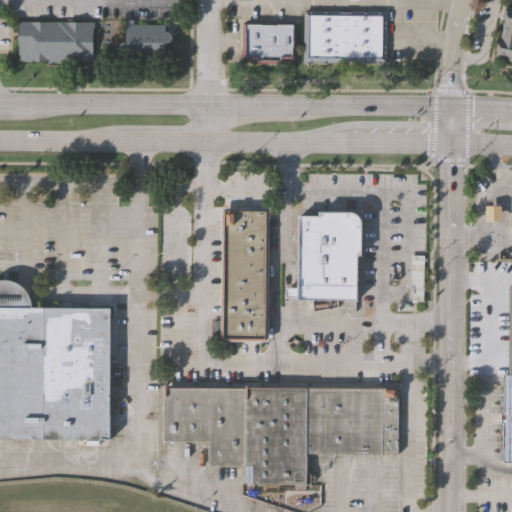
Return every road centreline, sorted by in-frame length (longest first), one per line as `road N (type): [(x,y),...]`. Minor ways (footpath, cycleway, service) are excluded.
road 1 (residential): [(444,511),(460,0)]
road 2 (secondary): [(0,141),(511,147)]
road 3 (secondary): [(511,108),(0,103)]
road 4 (residential): [(207,0),(207,144)]
